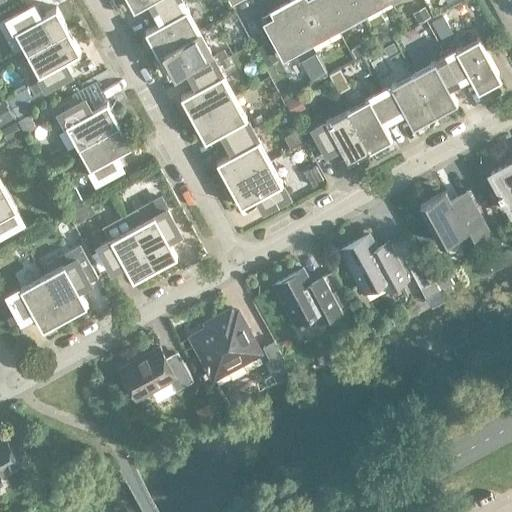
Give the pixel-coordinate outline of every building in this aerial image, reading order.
[(129,0),(134,9),(149,0),(151,0),(156,10),(174,0),(129,0)] [(186,7),(182,0),(174,0),(156,10),(162,20),(145,30),(157,52),(199,29),(186,7)] [(336,27),(321,0),(290,0),(288,1),(310,41),(325,33),(327,32),(326,32),(335,27),(335,28),(336,27)] [(363,12),(355,0),(321,0),(336,27),(338,26),(337,26),(346,21),(346,22),(348,21),(348,20),(363,12)] [(355,0),(363,12),(378,4),(379,4),(379,3),(384,0),(355,0)] [(310,41),(288,1),(272,10),(274,15),(265,20),(263,16),(261,17),(283,56),(285,55),(293,50),(294,50),(295,50),(295,49),(310,41)] [(15,29),(27,51),(68,29),(56,6),(39,16),(33,4),(9,17),(15,29)] [(427,10),(417,16),(421,23),(431,17),(427,10)] [(444,15),(433,21),(443,39),(454,33),(444,15)] [(80,51),(68,29),(27,51),(39,73),(29,79),(35,90),(69,71),(63,60),(80,51)] [(211,51),(199,29),(157,52),(169,74),(186,65),(192,75),(216,62),(210,52),(211,51)] [(382,30),(376,33),(381,42),(390,37),(387,31),(382,30)] [(456,49),(445,55),(458,78),(469,73),(478,90),(501,77),(479,36),(456,48),(456,49)] [(267,42),(257,48),(266,65),(276,60),(267,42)] [(394,42),(385,47),(388,54),(397,49),(394,42)] [(360,45),(352,49),(357,57),(365,53),(360,45)] [(224,49),(216,54),(219,60),(227,56),(224,49)] [(315,52),(301,60),(312,81),(326,73),(315,52)] [(458,78),(445,55),(435,60),(412,72),(435,113),(457,101),(448,84),(458,78)] [(227,57),(220,61),(223,67),(231,63),(227,57)] [(222,73),(216,62),(192,75),(198,86),(181,95),(193,117),(234,95),(222,72),(222,73)] [(339,67),(329,73),(334,83),(345,77),(339,67)] [(435,113),(412,72),(390,84),(391,85),(380,90),(393,114),(404,108),(413,125),(435,113)] [(393,114),(380,90),(370,96),(369,96),(347,108),(370,149),(392,137),(383,120),(393,114)] [(17,92),(6,98),(16,115),(27,110),(17,92)] [(296,94),(286,100),(291,110),(302,105),(296,94)] [(246,117),(234,95),(193,117),(205,139),(222,130),(228,141),(252,127),(246,117)] [(66,123),(78,145),(119,122),(107,100),(90,109),(84,98),(60,111),(66,122),(66,123)] [(2,101),(0,102),(0,124),(12,118),(2,101)] [(370,149),(347,108),(325,120),(314,126),(327,150),(338,144),(348,161),(370,149)] [(30,114),(19,119),(25,130),(35,124),(30,114)] [(14,121),(3,127),(11,141),(22,135),(14,121)] [(131,144),(119,122),(78,145),(90,167),(91,167),(97,178),(121,165),(114,154),(131,144)] [(257,138),(252,127),(228,141),(234,151),(217,160),(229,182),(270,160),(258,138),(257,138)] [(297,130),(285,136),(291,148),(303,141),(297,130)] [(511,153),(511,154),(511,153),(511,160),(490,172),(501,191),(498,193),(501,198),(504,196),(511,211),(511,210),(511,153)] [(282,182),(270,160),(229,182),(241,205),(258,195),(264,207),(288,194),(282,182)] [(316,165),(305,171),(314,186),(324,181),(316,165)] [(16,207),(4,185),(0,187),(0,230),(22,219),(15,208),(16,207)] [(74,188),(58,197),(67,213),(83,204),(74,188)] [(451,201),(445,190),(420,204),(441,243),(465,230),(470,238),(488,229),(466,190),(455,196),(456,198),(451,201)] [(160,197),(127,215),(155,266),(177,254),(168,237),(179,231),(166,207),(166,208),(160,197)] [(80,208),(70,213),(74,221),(85,216),(80,208)] [(155,266),(127,215),(105,227),(111,238),(99,244),(112,268),(124,262),(133,279),(155,266)] [(368,232),(340,248),(363,290),(381,281),(385,289),(408,277),(408,276),(413,273),(404,256),(399,259),(388,240),(376,247),(368,232)] [(64,262),(42,275),(65,316),(87,304),(78,287),(99,275),(81,242),(60,254),(64,262)] [(421,287),(435,280),(418,248),(404,256),(413,273),(421,287)] [(443,267),(432,273),(440,288),(451,282),(443,267)] [(311,283),(303,268),(274,284),(296,323),(313,313),(318,322),(341,309),(323,276),(311,283)] [(65,316),(42,275),(20,287),(0,298),(0,302),(11,323),(33,311),(43,328),(65,316)] [(231,307),(217,315),(216,315),(216,316),(216,317),(216,318),(217,321),(190,335),(211,372),(237,358),(240,362),(260,351),(237,309),(233,312),(231,307)] [(272,372),(288,363),(274,339),(262,345),(269,358),(265,361),(272,372)] [(169,379),(170,381),(175,389),(193,379),(180,356),(168,362),(160,346),(146,354),(147,355),(139,360),(138,358),(120,368),(136,397),(169,379)] [(210,404),(197,411),(202,421),(215,414),(210,404)] [(0,442),(0,482),(1,482),(0,480),(0,473),(19,463),(6,440),(0,442)]
